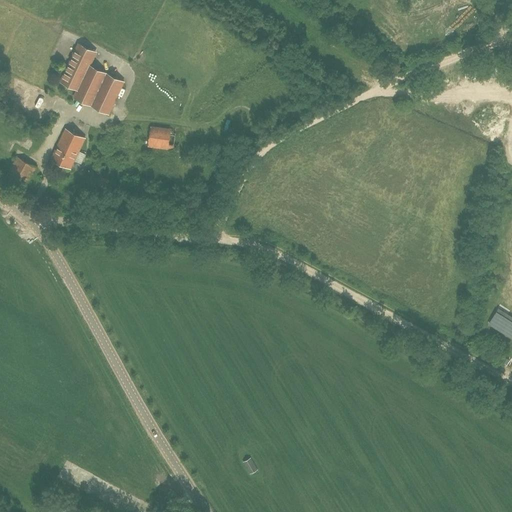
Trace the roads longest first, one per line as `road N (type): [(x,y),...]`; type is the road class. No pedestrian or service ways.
road 1 (track): [(511,383),(272,251),(206,239)]
road 2 (tertiary): [(204,511),(34,226)]
road 3 (residential): [(206,239),(34,226)]
